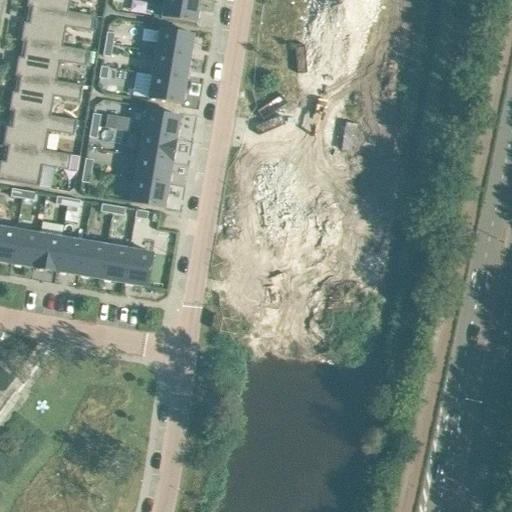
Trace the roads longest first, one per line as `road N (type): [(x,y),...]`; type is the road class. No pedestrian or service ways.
road 1 (tertiary): [(511,133),(433,511)]
road 2 (residential): [(186,350),(244,0)]
road 3 (tertiary): [(465,511),(511,250)]
road 4 (residential): [(186,350),(0,317)]
road 5 (residential): [(162,511),(186,350)]
